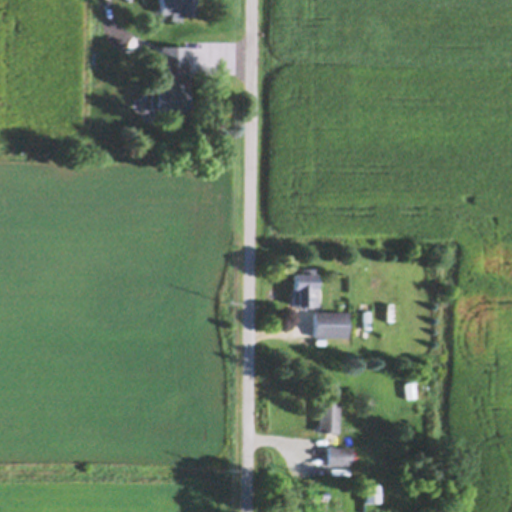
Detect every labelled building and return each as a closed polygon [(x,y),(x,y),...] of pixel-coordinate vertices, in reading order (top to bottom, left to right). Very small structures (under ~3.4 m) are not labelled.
[(158,0),(193,0),(193,11),(179,12),(179,17),(168,17),(168,10),(158,10),(158,0)] [(158,43),(185,43),(184,87),(185,87),(185,108),(162,108),(163,87),(163,74),(158,74),(158,43)] [(300,266),(312,266),(311,271),(313,271),(313,286),(315,286),(315,304),(303,304),(303,307),(299,307),(299,303),(294,303),(294,286),(290,286),(290,271),(299,271),(300,266)] [(369,301),(352,301),(352,326),(369,326),(369,301)] [(312,309),(346,309),(346,335),(312,335),(312,309)] [(316,399),(337,399),(336,430),(316,430),(316,399)] [(325,445),(349,445),(349,464),(325,464),(325,445)] [(363,483),(378,483),(378,500),(363,500),(363,483)]
